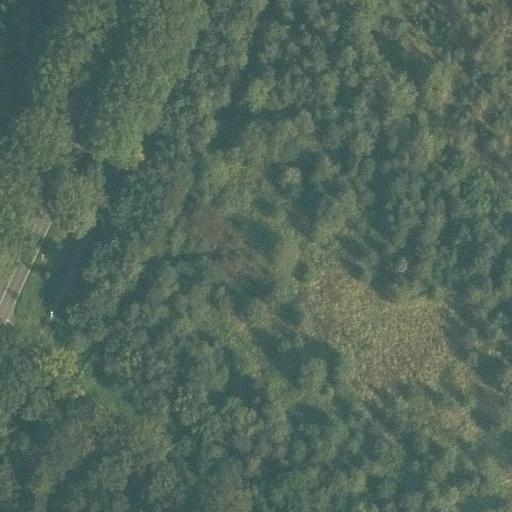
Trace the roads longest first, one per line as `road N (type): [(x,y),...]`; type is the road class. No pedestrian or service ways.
road 1 (secondary): [(0,302),(135,0)]
road 2 (unclassified): [(215,511),(33,354),(0,345)]
